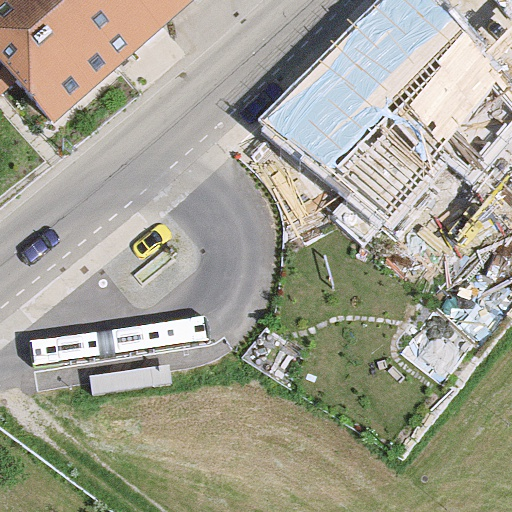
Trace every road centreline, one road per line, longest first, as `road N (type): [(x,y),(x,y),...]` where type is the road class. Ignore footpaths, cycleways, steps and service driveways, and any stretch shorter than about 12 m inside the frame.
road 1 (secondary): [(0,270),(315,0)]
road 2 (track): [(0,372),(54,439),(143,511)]
